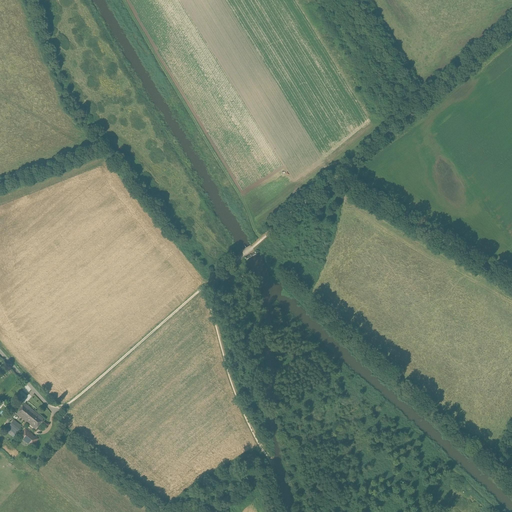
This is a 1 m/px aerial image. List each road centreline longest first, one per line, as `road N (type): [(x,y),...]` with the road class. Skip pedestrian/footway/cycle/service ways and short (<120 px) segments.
road 1 (track): [(332,177),(511,24)]
road 2 (track): [(332,177),(511,282)]
road 3 (track): [(204,287),(59,409)]
road 4 (track): [(239,258),(332,177)]
